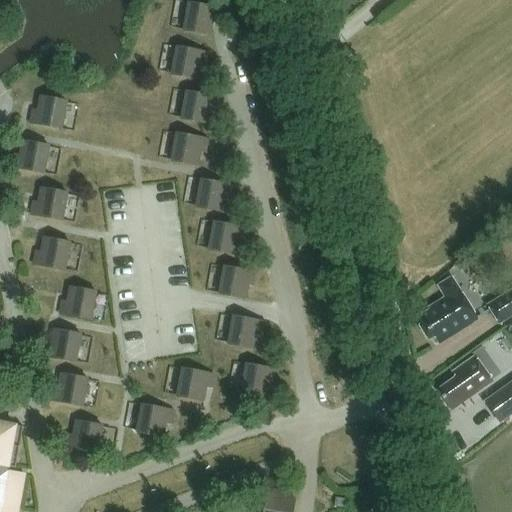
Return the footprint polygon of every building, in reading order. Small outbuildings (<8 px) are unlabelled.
[(213,22),(218,23),(220,10),(188,4),(183,31),(210,36),(213,22)] [(206,68),(208,54),(176,48),(171,76),(198,81),(201,67),(206,68)] [(215,112),(218,99),(186,93),(181,120),(208,125),(210,111),(215,112)] [(32,111),(30,124),(62,130),(67,103),(40,98),(37,112),(32,111)] [(171,162),(198,167),(200,153),(206,154),(208,141),(176,135),(171,162)] [(14,155),(12,169),(44,174),(49,147),(22,142),(19,156),(14,155)] [(225,199),(230,200),(233,187),(201,181),(196,208),(223,213),(225,199)] [(38,204),(33,203),(30,216),(62,222),(67,194),(41,189),(38,204)] [(238,242),(243,243),(246,230),(214,223),(208,251),(235,256),(238,242)] [(65,271),(70,244),(43,239),(41,253),(35,252),(33,265),(65,271)] [(224,268),(219,295),(246,301),(248,286),(254,287),(256,274),(224,268)] [(446,299),(429,309),(431,311),(422,317),(424,321),(418,325),(428,340),(434,337),(438,344),(477,321),(460,292),(452,279),(439,287),(446,299)] [(62,302),(59,315),(91,321),(96,293),(69,289),(67,303),(62,302)] [(511,316),(511,289),(486,305),(499,325),(511,316)] [(262,337),(265,324),(233,318),(228,345),(254,350),(257,336),(262,337)] [(46,344),(44,357),(76,363),(81,336),(54,331),(52,345),(46,344)] [(456,379),(437,392),(448,407),(456,402),(459,406),(492,382),(475,357),(457,370),(452,374),(456,379)] [(276,385),(278,372),(246,366),(241,393),(268,398),(270,384),(276,385)] [(204,403),(206,388),(211,389),(214,376),(182,370),(177,397),(204,403)] [(61,375),(58,389),(53,388),(50,402),(83,408),(88,380),(61,375)] [(511,383),(487,401),(502,422),(511,414),(511,383)] [(13,413),(15,406),(4,404),(3,411),(13,413)] [(142,406),(136,433),(163,438),(166,424),(171,425),(174,412),(142,406)] [(12,481),(14,471),(22,426),(0,422),(0,511),(6,480),(12,481)] [(97,455),(102,427),(75,422),(73,436),(68,435),(65,449),(97,455)] [(264,511),(292,511),(295,500),(281,497),(282,492),(268,490),(264,511)] [(344,508),(346,499),(336,497),(334,506),(344,508)]
